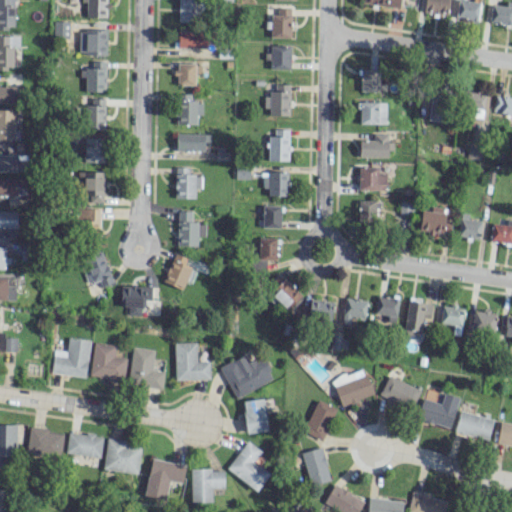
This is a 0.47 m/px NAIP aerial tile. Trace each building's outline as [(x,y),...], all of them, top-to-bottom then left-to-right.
[(0,0),(0,28),(13,28),(13,0),(0,0)] [(107,17),(108,1),(106,1),(106,0),(83,0),(83,17),(107,17)] [(177,0),(178,21),(202,20),(201,0),(177,0)] [(447,0),(424,0),(423,12),(446,14),(447,0)] [(456,0),(455,18),(478,20),(479,1),(464,0),(456,0)] [(511,5),(491,3),(489,22),(510,24),(511,5)] [(270,38),(290,37),(289,7),(276,7),(277,14),(267,14),(268,28),(269,28),(270,38)] [(105,54),(106,30),(78,29),(78,53),(105,54)] [(177,47),(205,47),(206,31),(177,30),(177,47)] [(19,36),(0,35),(0,68),(12,69),(13,45),(18,46),(19,36)] [(290,46),(267,45),(266,60),(269,60),(269,68),(289,69),(290,46)] [(84,92),(104,92),(104,61),(91,61),(91,68),(79,68),(79,76),(84,76),(84,92)] [(194,85),(194,73),(200,73),(200,63),(175,63),(175,84),(194,85)] [(378,90),(377,69),(359,69),(360,91),(378,90)] [(288,115),(289,84),(275,84),(274,90),(265,90),(265,108),(268,108),(268,115),(288,115)] [(0,101),(17,102),(17,85),(0,85),(0,101)] [(482,117),(484,93),(466,91),(464,116),(482,117)] [(176,124),(196,124),(196,114),(201,114),(201,101),(189,101),(189,93),(176,93),(176,124)] [(511,114),(511,96),(495,94),(492,112),(511,114)] [(104,98),(86,98),(85,129),(104,129),(104,98)] [(358,123),(385,124),(385,102),(359,101),(358,123)] [(439,120),(439,108),(441,108),(442,103),(430,102),(429,120),(439,120)] [(13,109),(0,109),(0,137),(12,138),(13,109)] [(267,160),(287,160),(288,129),(274,129),(274,136),(268,136),(267,160)] [(209,134),(176,133),(175,150),(203,150),(203,141),(209,141),(209,134)] [(358,156),(390,157),(390,141),(387,141),(387,133),(373,133),(373,139),(359,139),(358,156)] [(103,162),(103,138),(84,138),(84,162),(103,162)] [(0,170),(15,170),(15,154),(0,154),(0,170)] [(357,189),(385,190),(385,174),(377,174),(378,167),(358,166),(357,189)] [(194,197),(194,187),(200,188),(201,175),(188,174),(189,167),(174,167),(174,197),(194,197)] [(103,202),(103,171),(79,171),(79,195),(89,195),(89,202),(103,202)] [(267,195),(286,196),(287,173),(262,172),(262,187),(267,188),(267,195)] [(0,194),(15,195),(16,178),(0,177),(0,194)] [(377,200),(357,199),(356,221),(376,222),(377,200)] [(280,205),(262,205),(262,227),(279,227),(280,205)] [(421,210),(419,231),(449,234),(450,220),(443,220),(444,207),(431,206),(430,211),(421,210)] [(76,232),(99,233),(99,208),(76,208),(76,232)] [(0,227),(16,228),(16,211),(0,210),(0,227)] [(196,246),(197,236),(204,236),(204,222),(191,222),(191,211),(177,211),(176,245),(196,246)] [(468,213),(460,212),(457,236),(479,238),(481,220),(467,219),(468,213)] [(511,230),(511,225),(492,222),(489,239),(510,243),(511,230)] [(275,238),(258,238),(259,259),(252,259),(252,269),(265,269),(265,260),(276,259),(275,238)] [(0,267),(9,268),(9,257),(4,257),(4,247),(0,246),(0,267)] [(87,283),(98,279),(101,287),(112,282),(100,250),(84,256),(89,269),(83,272),(87,283)] [(182,288),(189,267),(184,265),(186,257),(173,252),(163,281),(182,288)] [(270,282),(274,286),(268,292),(287,309),(300,295),(278,274),(270,282)] [(0,298),(14,299),(15,277),(0,276),(0,298)] [(141,315),(142,299),(150,299),(150,286),(120,285),(119,306),(127,306),(127,314),(141,315)] [(387,320),(394,321),(398,299),(377,295),(374,312),(388,315),(387,320)] [(362,326),(366,300),(344,297),(340,323),(362,326)] [(333,302),(310,299),(307,320),(330,323),(333,302)] [(430,318),(432,303),(407,300),(403,333),(420,335),(421,317),(430,318)] [(440,323),(461,325),(462,306),(441,305),(440,323)] [(470,332),(493,335),(495,312),(472,310),(470,332)] [(15,351),(16,337),(3,337),(3,351),(15,351)] [(50,372),(85,376),(89,339),(68,337),(66,350),(53,349),(50,372)] [(115,345),(93,341),(88,375),(122,380),(125,358),(114,356),(115,345)] [(174,343),(175,379),(210,378),(209,361),(196,361),(196,342),(174,343)] [(161,388),(163,371),(151,369),(154,349),(132,346),(127,383),(161,388)] [(234,398),(273,379),(263,358),(255,362),(253,358),(245,362),(242,355),(219,366),(234,398)] [(331,379),(340,405),(372,395),(363,368),(331,379)] [(419,390),(388,375),(379,394),(410,409),(419,390)] [(457,396),(443,392),(440,403),(421,398),(416,419),(450,427),(457,396)] [(266,431),(263,398),(242,400),(245,433),(266,431)] [(321,439),(335,407),(317,399),(302,431),(321,439)] [(492,419),(459,410),(454,431),(487,439),(492,419)] [(14,424),(0,423),(0,472),(12,473),(14,424)] [(60,456),(63,431),(28,428),(26,452),(60,456)] [(64,452),(99,457),(102,436),(68,431),(64,452)] [(107,438),(103,468),(137,473),(140,447),(126,445),(127,441),(107,438)] [(261,450),(247,440),(226,468),(256,491),(269,473),(253,461),(261,450)] [(301,452),(309,485),(329,480),(321,447),(301,452)] [(152,458),(143,495),(164,499),(169,479),(181,482),(185,466),(152,458)] [(211,501),(211,488),(223,487),(223,468),(189,469),(190,502),(211,501)] [(357,511),(363,500),(333,484),(323,502),(341,511),(357,511)] [(0,511),(9,511),(9,490),(0,489),(0,511)] [(442,511),(445,499),(411,492),(407,511),(442,511)] [(401,511),(402,499),(367,498),(366,511),(401,511)]
